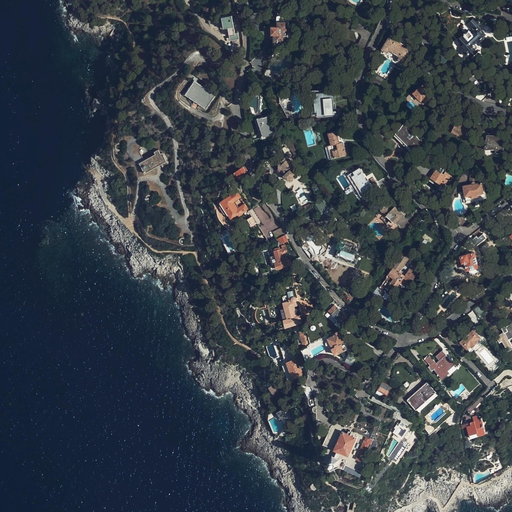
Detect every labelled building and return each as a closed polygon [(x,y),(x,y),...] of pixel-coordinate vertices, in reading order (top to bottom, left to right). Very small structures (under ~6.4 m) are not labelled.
[(251,5),(252,13),(266,11),(266,4),(251,5)] [(221,17),(223,27),(228,27),(230,40),(239,39),(238,32),(235,32),(232,15),(221,17)] [(471,20),(469,18),(462,25),(464,26),(461,29),(464,33),(457,40),(464,47),(462,48),(462,51),(466,55),(469,56),(471,54),(472,56),(478,51),(477,49),(478,48),(479,45),(477,42),(479,40),(479,39),(481,37),(482,38),(484,37),(483,36),(486,34),(485,33),(485,31),(483,29),(481,29),(479,27),(481,25),(474,17),(471,20)] [(273,27),(273,33),(276,33),(276,45),(287,45),(287,23),(279,22),(279,27),(273,27)] [(379,53),(403,66),(413,49),(404,44),(405,42),(397,37),(397,39),(390,35),(384,44),(382,44),(379,53)] [(274,59),(271,58),(268,68),(266,67),(263,74),(279,79),(281,70),(277,70),(271,69),(274,59)] [(194,80),(185,93),(206,108),(216,94),(196,81),(198,79),(194,77),(193,79),(194,80)] [(415,92),(414,92),(422,101),(423,99),(426,102),(429,99),(431,102),(435,98),(433,96),(433,95),(429,90),(433,87),(428,81),(417,90),(414,92),(415,92)] [(333,92),(317,93),(317,99),(318,114),(318,116),(337,114),(336,109),(334,109),(333,92)] [(478,92),(476,97),(482,100),(485,97),(488,96),(490,96),(490,92),(487,92),(483,94),(478,92)] [(500,105),(508,106),(509,100),(504,100),(502,97),(497,93),(495,97),(498,99),(500,105)] [(260,137),(263,136),(273,133),(277,132),(274,121),(272,121),(270,115),(255,120),(260,137)] [(473,124),(462,118),(459,117),(453,129),(467,136),(473,124)] [(396,133),(413,149),(422,141),(404,123),(401,128),(396,133)] [(467,136),(453,129),(451,132),(465,139),(467,136)] [(346,154),(343,141),(342,142),(339,142),(338,139),(336,131),(328,133),(331,144),(326,146),(328,152),(330,151),(332,158),(346,154)] [(394,135),(411,151),(413,149),(396,133),(394,135)] [(503,136),(487,134),(487,140),(486,140),(486,145),(494,146),(494,149),(503,150),(504,143),(504,140),(503,140),(503,136)] [(294,155),(300,151),(293,139),(287,143),(294,155)] [(252,148),(257,157),(264,153),(259,145),(252,148)] [(153,151),(154,153),(138,162),(144,172),(160,163),(162,167),(163,166),(162,164),(167,161),(161,151),(159,152),(157,148),(153,151)] [(298,172),(301,169),(297,164),(296,165),(294,162),(292,160),(293,160),(289,154),(281,161),(277,161),(276,167),(275,168),(277,170),(278,170),(281,173),(283,173),(288,179),(289,178),(290,178),(291,179),(294,176),(293,175),(297,171),(298,172)] [(439,159),(439,160),(434,157),(429,164),(435,168),(429,176),(431,177),(431,178),(433,179),(435,180),(434,180),(436,182),(437,181),(442,185),(449,175),(444,171),(443,173),(441,172),(444,167),(443,167),(446,164),(439,159)] [(244,165),(235,171),(235,172),(232,174),(235,179),(238,177),(244,173),(248,170),(244,165)] [(360,167),(350,173),(360,189),(359,189),(362,194),(373,187),(368,180),(367,180),(364,176),(365,175),(360,167)] [(466,196),(484,193),(482,181),(476,182),(475,181),(473,181),(471,184),(462,185),(464,191),(465,191),(466,196)] [(231,195),(222,201),(231,217),(232,216),(233,218),(238,215),(239,215),(243,213),(243,212),(247,209),(244,204),(239,208),(234,201),(240,197),(237,191),(235,192),(234,191),(230,194),(231,195)] [(322,213),(321,214),(325,220),(334,214),(325,201),(330,198),(327,195),(317,202),(316,203),(322,213)] [(236,201),(239,206),(244,203),(242,198),(236,201)] [(337,211),(340,208),(331,199),(329,202),(337,211)] [(393,208),(395,205),(390,200),(387,203),(393,208)] [(231,217),(222,201),(219,203),(229,218),(231,217)] [(387,223),(389,225),(391,227),(404,214),(395,205),(393,208),(387,203),(380,209),(382,211),(386,216),(387,215),(391,219),(387,223)] [(257,222),(269,242),(273,240),(253,207),(250,209),(253,215),(248,219),(252,225),(257,222)] [(383,231),(389,225),(387,223),(391,219),(387,215),(386,216),(382,211),(372,220),(383,231)] [(276,238),(285,234),(282,227),(273,231),(276,238)] [(439,230),(431,238),(435,242),(443,233),(439,230)] [(473,239),(476,243),(478,245),(487,237),(484,233),(479,237),(477,235),(473,239)] [(288,240),(285,234),(276,238),(277,240),(278,239),(278,241),(280,240),(281,243),(288,240)] [(334,258),(334,259),(358,268),(363,256),(356,253),(357,250),(351,248),(352,245),(345,242),(346,240),(342,239),(341,241),(340,241),(334,255),(334,257),(334,258)] [(273,249),(272,249),(274,256),(272,256),(274,263),(275,262),(277,269),(292,264),(291,258),(287,259),(285,252),(288,251),(285,244),(282,245),(282,246),(277,247),(278,249),(273,250),(273,249)] [(475,251),(460,255),(462,262),(464,261),(465,263),(467,269),(469,268),(470,273),(478,271),(477,266),(479,266),(475,251)] [(411,282),(416,274),(409,269),(405,275),(404,276),(397,271),(399,268),(401,270),(409,257),(402,252),(394,263),(395,264),(387,276),(392,279),(391,280),(389,283),(388,285),(388,286),(394,290),(399,283),(405,287),(409,281),(411,282)] [(297,266),(305,262),(299,253),(291,257),(297,266)] [(416,274),(420,268),(414,263),(409,269),(416,274)] [(388,286),(388,285),(384,282),(380,286),(391,295),(394,290),(388,286)] [(369,287),(360,300),(367,305),(376,292),(369,287)] [(296,296),(294,296),(293,296),(291,297),(291,298),(289,299),(290,300),(283,302),(285,307),(281,308),(287,326),(302,321),(300,315),(297,315),(294,305),(297,304),(297,301),(297,299),(297,297),(296,296)] [(334,304),(328,309),(341,322),(346,317),(343,315),(344,313),(334,304)] [(393,325),(367,306),(364,305),(363,307),(392,327),(393,325)] [(505,332),(496,336),(500,342),(503,340),(508,351),(511,349),(511,341),(511,342),(510,340),(511,339),(511,323),(507,326),(506,325),(502,327),(505,332)] [(473,329),(460,342),(467,350),(471,346),(472,348),(479,342),(477,340),(481,337),(473,329)] [(309,343),(305,330),(300,331),(303,344),(303,343),(304,345),(309,343)] [(341,334),(338,330),(334,332),(335,334),(326,339),(331,347),(331,348),(334,354),(340,351),(342,349),(349,346),(343,335),(341,336),(341,334)] [(446,372),(448,374),(457,366),(444,350),(440,354),(442,357),(436,362),(426,351),(422,355),(440,377),(446,372)] [(354,357),(347,353),(346,356),(344,359),(344,360),(351,364),(354,357)] [(354,357),(351,364),(355,366),(360,357),(356,354),(354,357)] [(292,376),(303,371),(298,356),(286,361),(292,376)] [(384,392),(387,394),(392,386),(380,380),(376,388),(378,389),(384,392)] [(308,381),(303,384),(308,394),(313,392),(308,381)] [(428,382),(407,399),(418,411),(438,394),(428,382)] [(378,389),(375,394),(381,397),(384,392),(378,389)] [(289,404),(278,411),(282,418),(285,416),(290,424),(298,419),(297,418),(299,417),(295,410),(293,411),(289,404)] [(471,424),(467,425),(470,434),(478,431),(479,434),(486,432),(484,428),(485,427),(481,417),(478,418),(477,414),(473,416),(474,420),(470,421),(471,424)] [(405,417),(402,420),(406,423),(405,424),(409,427),(413,422),(405,417)] [(394,430),(405,438),(407,435),(405,434),(410,428),(409,427),(405,424),(406,423),(402,420),(400,421),(398,420),(397,421),(398,422),(395,426),(396,427),(394,430)] [(339,455),(341,451),(348,455),(357,437),(354,435),(355,433),(352,432),(350,434),(343,431),(335,449),(338,450),(337,454),(339,455)] [(373,439),(366,436),(356,458),(362,460),(370,443),(371,443),(373,439)] [(392,458),(395,461),(405,446),(408,448),(411,444),(406,440),(403,445),(402,444),(392,458)] [(333,465),(339,463),(342,456),(339,455),(337,454),(333,452),(330,459),(333,465)] [(362,471),(346,464),(344,469),(360,476),(362,471)]
